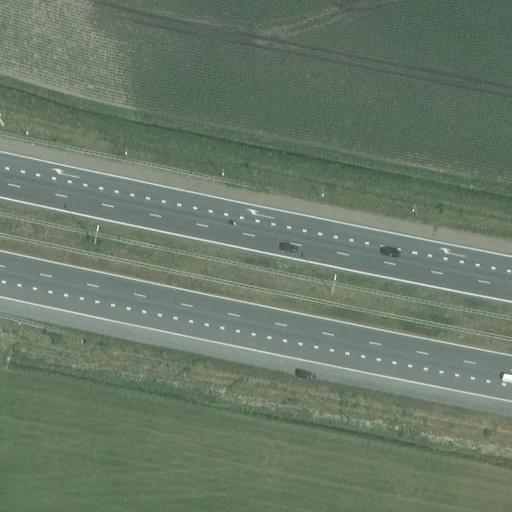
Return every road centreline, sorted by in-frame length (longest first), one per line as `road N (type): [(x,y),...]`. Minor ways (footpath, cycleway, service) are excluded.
road 1 (motorway): [(0,265),(511,372)]
road 2 (motorway): [(511,284),(0,183)]
